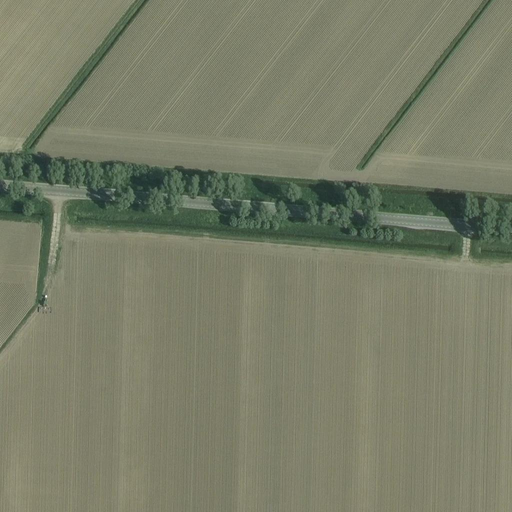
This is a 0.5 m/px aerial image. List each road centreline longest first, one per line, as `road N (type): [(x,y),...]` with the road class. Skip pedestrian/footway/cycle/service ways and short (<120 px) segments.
road 1 (secondary): [(511,229),(0,186)]
road 2 (track): [(511,263),(56,224)]
